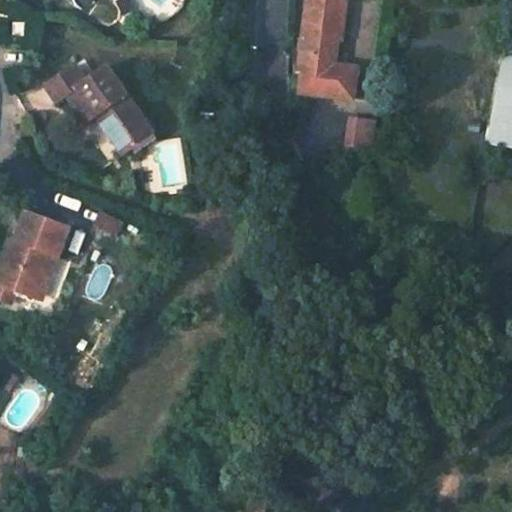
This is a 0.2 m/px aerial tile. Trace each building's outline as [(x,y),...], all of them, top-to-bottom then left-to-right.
[(338,4),(315,0),(298,0),(291,76),(299,77),(297,98),(339,104),(342,71),(321,68),(324,32),(335,33),(338,4)] [(511,141),(511,17),(496,14),(480,138),(511,141)] [(13,43),(29,43),(29,27),(12,27),(13,43)] [(103,115),(128,153),(140,144),(155,133),(107,65),(89,78),(78,62),(49,84),(61,101),(69,95),(72,94),(92,123),(100,118),(103,115)] [(155,133),(140,144),(146,151),(160,141),(155,133)] [(72,236),(28,216),(0,279),(0,289),(37,308),(56,262),(60,263),(72,236)] [(18,299),(0,290),(0,302),(15,309),(18,299)] [(413,352),(382,365),(399,408),(432,395),(413,352)]
